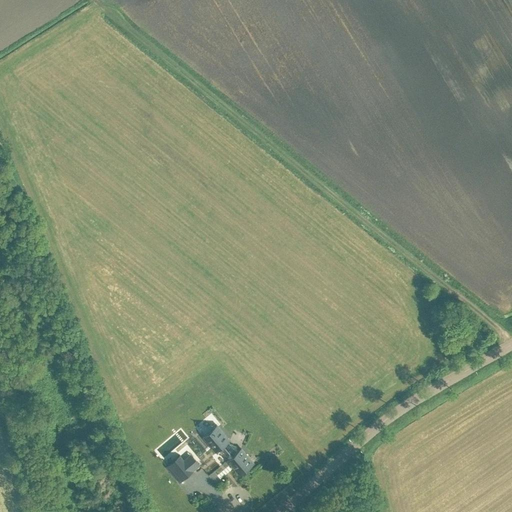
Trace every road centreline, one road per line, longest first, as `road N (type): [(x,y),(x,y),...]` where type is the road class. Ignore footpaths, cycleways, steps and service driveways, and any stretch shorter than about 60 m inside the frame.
road 1 (track): [(90,0),(496,330),(507,347)]
road 2 (tertiary): [(279,511),(374,428),(511,344)]
